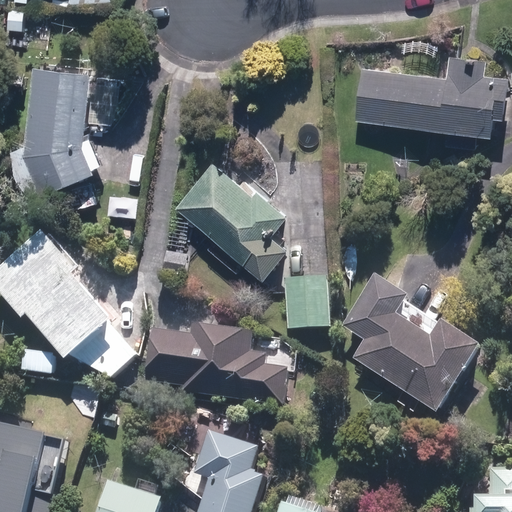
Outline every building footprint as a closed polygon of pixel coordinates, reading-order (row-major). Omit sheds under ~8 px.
[(509,115),(511,93),(511,76),(489,74),(491,59),(454,54),(451,78),(364,68),(358,118),(498,134),(500,114),(509,115)] [(41,64),(30,151),(48,193),(103,170),(91,141),(100,71),(41,64)] [(297,246),(279,231),(290,217),(219,160),(181,206),(271,278),(297,246)] [(35,315),(75,360),(89,349),(115,379),(142,356),(116,325),(121,321),(81,276),(86,272),(52,232),(0,277),(0,283),(31,319),(35,315)] [(359,360),(444,412),(486,344),(448,320),(438,337),(404,316),(416,296),(382,275),(350,326),(372,340),(359,360)] [(336,327),(333,277),(290,279),(292,329),(336,327)] [(196,333),(158,328),(151,381),(187,385),(186,392),(288,405),(293,368),(272,365),(273,355),(258,353),(260,332),(197,324),(196,333)] [(58,353),(28,351),(27,376),(57,377),(58,353)] [(0,511),(24,511),(42,433),(0,423),(0,511)] [(258,511),(269,475),(257,471),(264,447),(213,432),(200,474),(214,478),(203,511),(258,511)] [(482,494),(482,508),(474,508),(473,511),(511,511),(511,467),(494,467),(494,494),(482,494)] [(157,511),(163,495),(110,478),(98,511),(157,511)] [(315,511),(283,502),(280,511),(315,511)]
